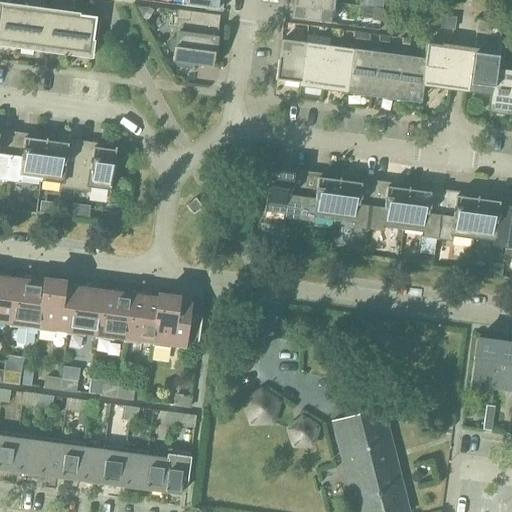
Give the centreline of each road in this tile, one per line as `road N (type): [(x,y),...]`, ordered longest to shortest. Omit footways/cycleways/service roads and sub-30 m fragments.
road 1 (residential): [(159,270),(511,317)]
road 2 (residential): [(231,130),(511,168)]
road 3 (residential): [(165,168),(124,114),(0,97)]
road 4 (residential): [(0,254),(159,270)]
road 5 (residential): [(231,130),(249,0)]
